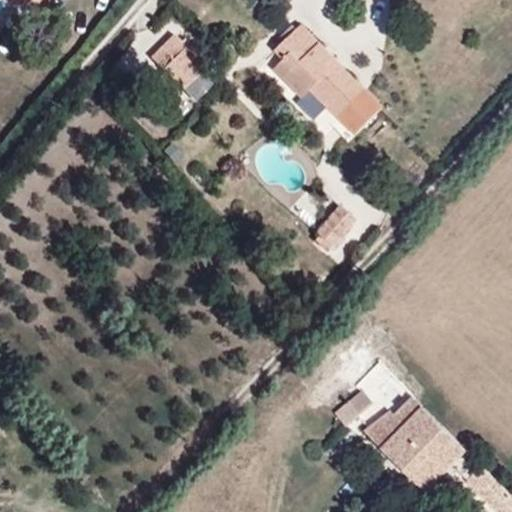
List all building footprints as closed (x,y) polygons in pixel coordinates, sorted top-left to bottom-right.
[(307,89),(352,134),(379,107),(297,26),(272,51),(281,60),(272,70),(299,97),(307,89)] [(169,33),(146,56),(177,88),(204,61),(179,37),(176,40),(169,33)] [(200,69),(181,87),(192,98),(211,80),(200,69)] [(351,216),(336,203),(313,229),(316,232),(312,237),(321,244),(325,240),(328,242),(351,216)] [(345,425),(373,401),(361,387),(333,411),(345,425)] [(511,503),(511,493),(413,392),(396,409),(394,407),(364,426),(424,488),(457,456),(471,470),(467,474),(483,490),(487,486),(508,507),(511,503)]
